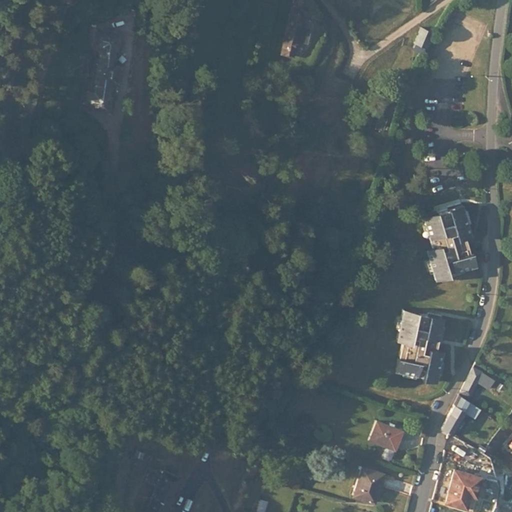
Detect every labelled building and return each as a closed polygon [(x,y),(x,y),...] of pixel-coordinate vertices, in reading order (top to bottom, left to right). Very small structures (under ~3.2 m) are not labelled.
[(291,10),(283,51),(295,54),(303,12),(291,10)] [(78,17),(66,109),(76,111),(79,81),(84,82),(88,53),(82,53),(87,18),(78,17)] [(314,25),(324,29),(327,21),(317,18),(314,25)] [(91,103),(91,107),(109,110),(112,93),(108,93),(110,79),(117,80),(120,62),(111,61),(113,46),(117,47),(119,28),(101,25),(101,30),(96,30),(94,43),(99,44),(92,91),(88,91),(86,102),(91,103)] [(425,48),(431,32),(418,28),(413,43),(425,48)] [(469,232),(461,201),(447,205),(447,208),(435,210),(434,208),(422,212),(430,243),(422,245),(431,278),(445,274),(445,272),(474,264),(470,250),(467,250),(464,234),(469,232)] [(434,348),(441,315),(426,312),(425,315),(413,313),(414,309),(401,306),(394,339),(399,340),(396,355),(394,355),(391,370),(423,376),(423,379),(435,381),(441,349),(434,348)] [(481,372),(471,367),(459,392),(468,396),(481,372)] [(511,388),(497,379),(490,389),(498,395),(500,393),(511,400),(511,388)] [(458,417),(459,418),(463,409),(459,407),(463,398),(458,395),(449,412),(458,417)] [(441,429),(447,433),(450,435),(459,418),(458,417),(449,412),(441,429)] [(367,442),(393,450),(399,431),(373,422),(367,442)] [(371,503),(381,474),(360,467),(350,495),(371,503)] [(164,471),(146,511),(148,511),(166,511),(172,499),(181,479),(164,471)] [(454,471),(444,504),(464,510),(469,497),(475,477),(454,471)] [(481,479),(475,477),(469,497),(475,498),(481,479)]
